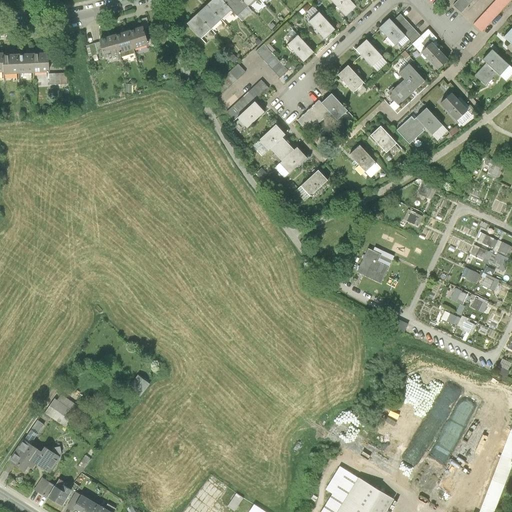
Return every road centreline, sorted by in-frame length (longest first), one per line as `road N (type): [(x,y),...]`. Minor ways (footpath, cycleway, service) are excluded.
road 1 (residential): [(142,0),(0,27)]
road 2 (residential): [(392,0),(313,70),(297,99)]
